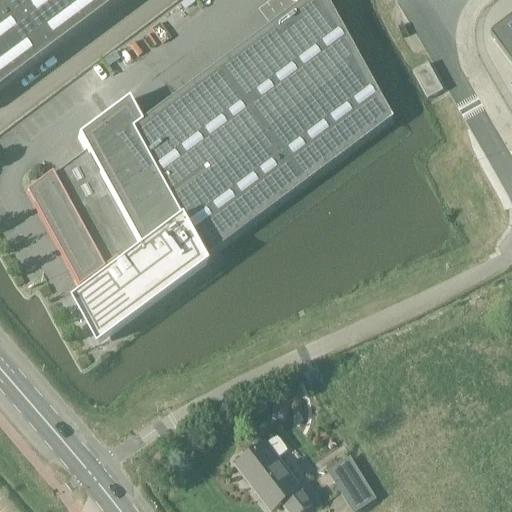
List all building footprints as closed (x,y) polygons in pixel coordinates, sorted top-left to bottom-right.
[(0,0),(0,92),(123,0),(0,0)] [(29,196),(76,283),(105,335),(391,122),(324,0),(307,0),(271,27),(275,35),(172,112),(168,104),(140,124),(128,101),(78,138),(86,153),(29,196)] [(511,21),(491,38),(511,65),(511,21)] [(443,92),(429,65),(413,74),(428,101),(443,92)] [(277,439),(267,447),(238,469),(270,511),(275,511),(283,506),(288,511),(306,511),(319,503),(307,487),(300,492),(277,461),(287,453),(277,439)]
